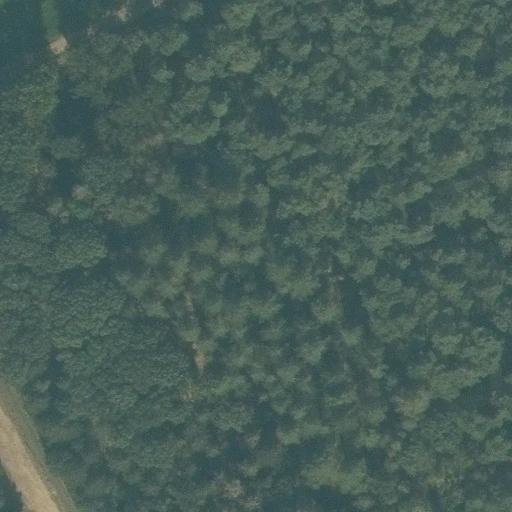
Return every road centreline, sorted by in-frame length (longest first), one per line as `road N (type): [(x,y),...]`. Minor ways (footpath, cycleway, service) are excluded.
road 1 (track): [(0,76),(159,0)]
road 2 (track): [(456,426),(340,482)]
